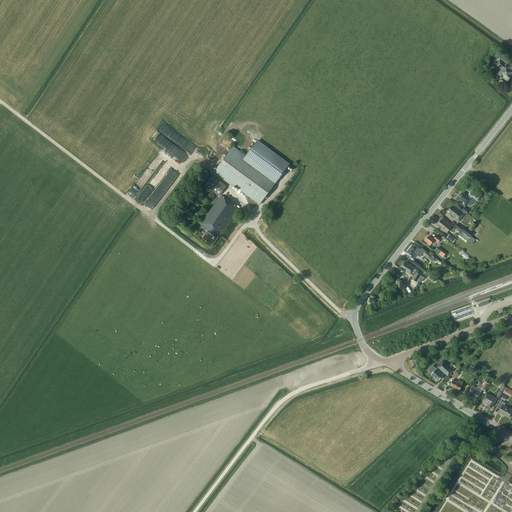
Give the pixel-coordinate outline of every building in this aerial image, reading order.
[(506,64),(505,64),(500,60),(496,65),(501,69),(498,74),(503,78),(507,81),(511,75),(511,69),(506,64)] [(161,131),(155,137),(164,147),(171,141),(161,131)] [(216,171),(260,204),(289,165),(257,141),(246,156),(234,147),(216,171)] [(205,185),(219,196),(226,186),(212,175),(205,185)] [(150,184),(154,189),(161,184),(156,179),(150,184)] [(465,206),(467,204),(469,205),(476,200),(477,200),(480,196),(472,190),(469,194),(469,195),(467,197),(462,193),(459,196),(457,200),(465,206)] [(220,230),(221,230),(237,207),(221,195),(202,221),(203,222),(201,225),(208,230),(202,238),(210,244),(216,237),(215,236),(220,230)] [(461,212),(454,206),(453,208),(451,207),(448,211),(450,212),(449,213),(455,218),(454,218),(458,222),(466,213),(462,210),(461,212)] [(442,228),(447,232),(452,226),(442,219),(442,220),(441,220),(438,224),(442,227),(442,228)] [(464,229),(457,223),(455,226),(462,232),(459,235),(472,245),(476,240),(471,236),(473,233),(465,227),(464,229)] [(435,239),(438,242),(441,239),(436,235),(433,238),(430,236),(428,237),(427,237),(424,241),(430,245),(435,239)] [(407,254),(413,259),(420,250),(414,245),(413,246),(412,245),(406,252),(407,253),(407,254)] [(412,263),(419,268),(422,264),(414,259),(412,263)] [(406,263),(404,262),(401,267),(406,270),(405,271),(410,274),(411,274),(413,276),(411,279),(416,282),(418,283),(420,281),(422,282),(425,278),(416,272),(418,270),(415,268),(407,262),(406,263)] [(445,373),(448,376),(453,370),(451,368),(444,361),(437,369),(434,366),(429,370),(435,376),(434,376),(436,378),(436,377),(439,380),(445,373)] [(459,381),(457,383),(453,380),(450,385),(459,390),(462,386),(462,385),(463,383),(459,381)] [(485,391),(489,384),(488,384),(485,382),(484,382),(482,386),(481,386),(477,387),(476,388),(473,386),(468,395),(476,400),(477,398),(481,393),(480,392),(481,391),(482,389),(485,391)] [(500,399),(503,393),(506,388),(503,386),(497,397),(500,399)] [(492,408),(496,400),(497,399),(487,393),(483,401),(488,404),(488,405),(492,408)] [(499,412),(509,418),(511,412),(511,410),(504,406),(506,404),(501,401),(498,406),(501,408),(499,412)]
